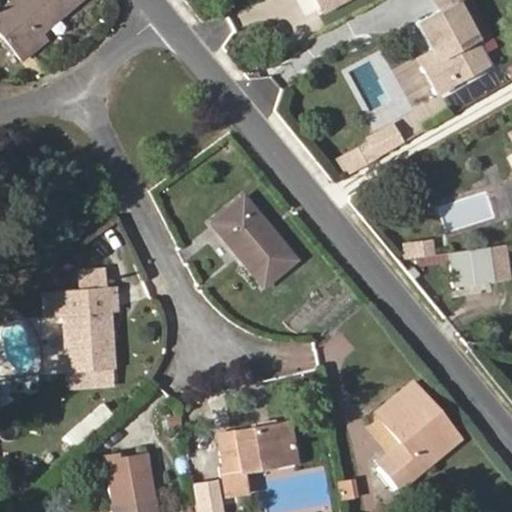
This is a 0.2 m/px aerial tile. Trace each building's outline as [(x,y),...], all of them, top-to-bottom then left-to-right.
[(40,32),(78,0),(8,0),(0,7),(0,36),(20,60),(46,39),(40,32)] [(341,0),(315,0),(322,11),(341,0)] [(418,23),(431,46),(413,57),(436,98),(492,66),(480,43),(483,41),(460,0),(435,0),(441,10),(418,23)] [(353,170),(376,157),(367,141),(344,154),(353,170)] [(294,259),(242,196),(209,223),(262,286),(294,259)] [(433,255),(430,240),(413,242),(415,258),(433,255)] [(415,258),(413,242),(402,244),(404,259),(415,258)] [(509,279),(504,245),(487,247),(492,281),(509,279)] [(492,281),(487,247),(446,253),(451,287),(492,281)] [(116,369),(112,311),(119,311),(117,285),(106,286),(105,266),(76,269),(78,288),(42,291),(43,316),(61,315),(67,389),(114,386),(113,369),(116,369)] [(418,274),(412,267),(406,271),(412,279),(418,274)] [(12,307),(4,297),(0,300),(0,313),(1,315),(12,307)] [(420,469),(458,438),(410,381),(404,386),(423,409),(419,412),(439,436),(412,459),(420,469)] [(420,469),(412,459),(439,436),(419,412),(423,409),(404,386),(374,411),(399,442),(375,462),(397,489),(420,469)] [(77,445),(112,412),(100,400),(65,433),(77,445)] [(293,451),(287,421),(216,434),(221,467),(218,468),(224,497),(243,493),(239,471),(258,468),(256,458),(293,451)] [(258,468),(294,461),(293,451),(256,458),(258,468)] [(155,511),(145,454),(117,459),(115,452),(101,455),(111,511),(155,511)] [(206,499),(203,476),(191,478),(194,501),(206,499)] [(356,476),(337,480),(340,497),(359,494),(356,476)]
